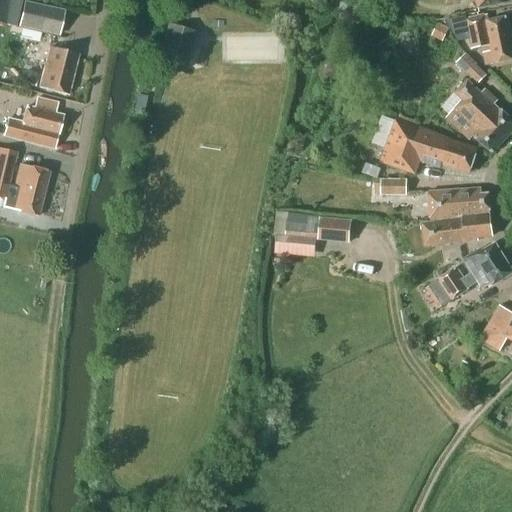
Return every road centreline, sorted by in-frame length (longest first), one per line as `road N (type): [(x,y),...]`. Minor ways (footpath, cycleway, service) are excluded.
road 1 (residential): [(65,233),(104,0)]
road 2 (unclassified): [(415,511),(460,432),(511,375)]
